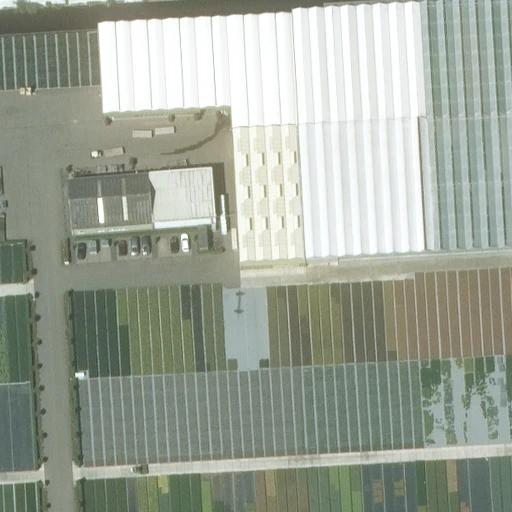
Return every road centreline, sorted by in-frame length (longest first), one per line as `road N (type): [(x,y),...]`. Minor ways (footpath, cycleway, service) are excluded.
road 1 (track): [(511,450),(59,475)]
road 2 (track): [(227,268),(240,280),(511,264)]
